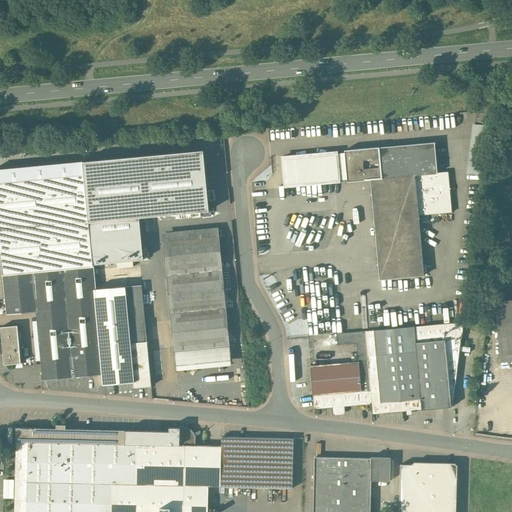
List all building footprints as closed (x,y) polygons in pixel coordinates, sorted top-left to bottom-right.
[(487,114),(475,112),(474,124),(486,125),(487,114)] [(486,125),(474,124),(468,174),(481,176),(487,126),(486,125)] [(379,148),(382,179),(371,180),(380,280),(424,276),(419,215),(452,212),(448,172),(437,173),(434,143),(379,148)] [(379,147),(344,150),(345,152),(345,162),(347,180),(347,182),(353,181),(353,182),(371,180),(382,179),(379,148),(379,147)] [(337,153),(338,153),(338,151),(281,156),(284,188),(340,183),(340,180),(339,181),(339,179),(298,182),(295,159),(337,155),(337,153)] [(337,155),(295,159),(298,182),(339,179),(339,181),(340,180),(347,180),(345,162),(345,152),(338,153),(337,153),(337,155)] [(214,163),(180,166),(183,196),(216,193),(214,163)] [(180,166),(139,170),(142,200),(183,196),(180,166)] [(84,175),(0,182),(0,245),(3,275),(93,266),(84,175)] [(219,232),(163,237),(174,351),(229,346),(219,232)] [(97,271),(98,285),(130,284),(129,274),(110,275),(110,263),(104,264),(104,270),(97,271)] [(93,266),(3,275),(7,314),(37,311),(43,380),(102,374),(103,374),(95,290),(95,289),(93,266)] [(95,289),(95,290),(103,374),(102,374),(103,384),(133,382),(134,388),(151,386),(142,286),(95,289)] [(511,360),(511,298),(497,299),(501,361),(511,360)] [(463,322),(414,327),(416,351),(422,410),(452,407),(461,339),(464,322),(463,322)] [(414,327),(365,331),(367,356),(416,351),(414,327)] [(365,331),(336,334),(337,345),(356,343),(358,362),(368,361),(367,356),(365,331)] [(18,333),(2,334),(5,364),(21,363),(18,333)] [(416,351),(367,356),(368,361),(371,402),(373,414),(422,410),(416,351)] [(358,362),(310,366),(314,407),(371,402),(368,361),(358,362)] [(126,430),(66,429),(66,425),(56,425),(56,429),(16,428),(16,441),(125,444),(126,430)] [(169,431),(126,430),(125,444),(180,445),(180,428),(169,428),(169,431)] [(294,439),(222,437),(220,487),(292,489),(294,439)] [(16,441),(14,511),(171,511),(172,486),(184,486),(185,466),(185,446),(180,445),(125,444),(16,441)] [(209,446),(185,445),(185,446),(185,466),(208,467),(209,446)] [(371,459),(315,457),(313,511),(370,511),(371,481),(390,481),(391,457),(371,457),(371,459)] [(455,511),(457,466),(400,465),(399,511),(455,511)]
